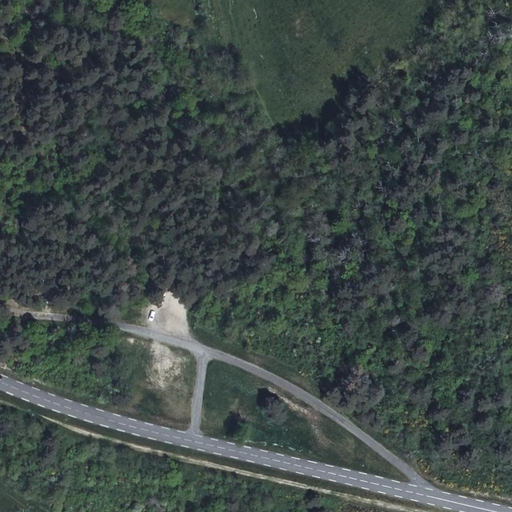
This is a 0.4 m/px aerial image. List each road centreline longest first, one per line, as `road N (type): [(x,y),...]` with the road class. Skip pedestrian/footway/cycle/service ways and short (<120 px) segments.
road 1 (track): [(0,400),(43,421),(182,459),(425,511)]
road 2 (unclassified): [(430,496),(361,431),(260,370),(208,350)]
road 3 (tertiary): [(430,496),(190,440)]
road 4 (unclassified): [(208,350),(0,303)]
road 5 (tertiary): [(190,440),(0,382)]
